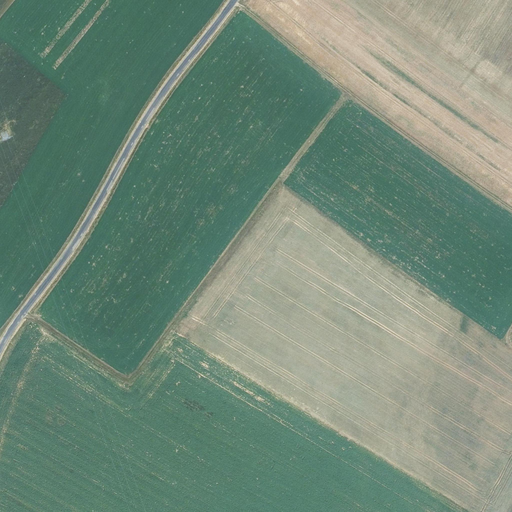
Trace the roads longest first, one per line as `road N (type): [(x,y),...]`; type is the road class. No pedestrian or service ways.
road 1 (track): [(349,92),(129,381),(21,313)]
road 2 (tertiary): [(0,347),(73,245),(144,119),(234,0)]
road 3 (track): [(232,2),(511,210)]
